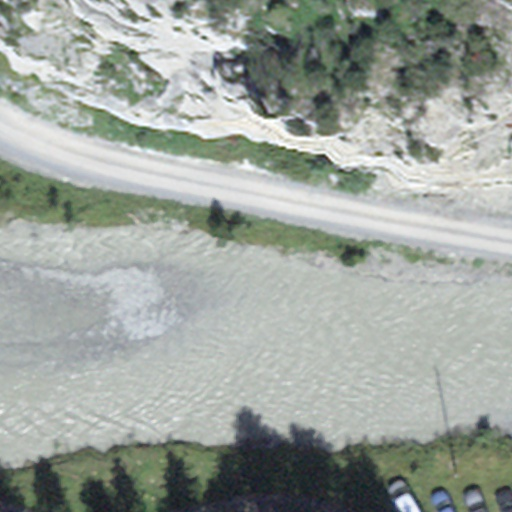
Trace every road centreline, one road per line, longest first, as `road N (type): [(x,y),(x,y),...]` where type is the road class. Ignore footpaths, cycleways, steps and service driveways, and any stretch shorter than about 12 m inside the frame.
road 1 (unclassified): [(511,257),(77,172),(0,120)]
road 2 (track): [(0,457),(511,500)]
